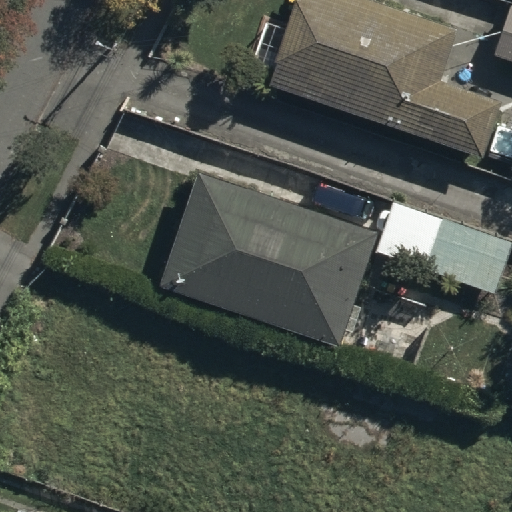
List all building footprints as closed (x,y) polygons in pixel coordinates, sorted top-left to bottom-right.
[(304,0),(276,80),(486,154),(504,104),(432,78),(450,29),(368,0),(304,0)] [(511,16),(495,60),(511,66),(511,16)] [(337,344),(376,238),(201,175),(162,281),(337,344)] [(511,244),(445,222),(429,270),(502,294),(511,264),(511,244)] [(174,380),(131,365),(97,467),(227,511),(354,511),(362,491),(290,467),(304,426),(269,414),(276,393),(203,368),(201,373),(179,365),(174,380)] [(499,511),(399,479),(388,511),(499,511)]
